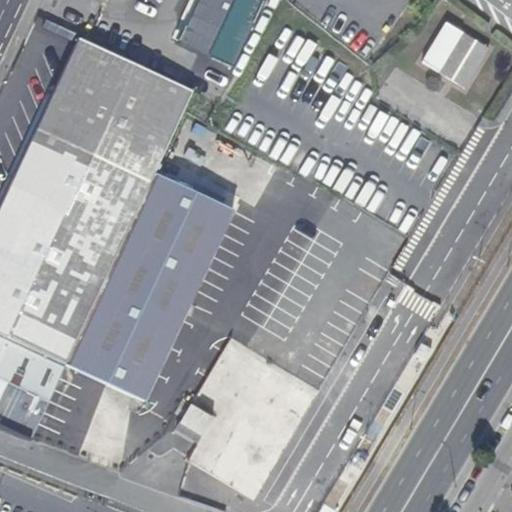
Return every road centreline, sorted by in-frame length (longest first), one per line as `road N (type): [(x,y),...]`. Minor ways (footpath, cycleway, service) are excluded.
road 1 (primary): [(511,327),(402,511)]
road 2 (unclassified): [(164,511),(0,446)]
road 3 (unclassified): [(421,296),(511,147)]
